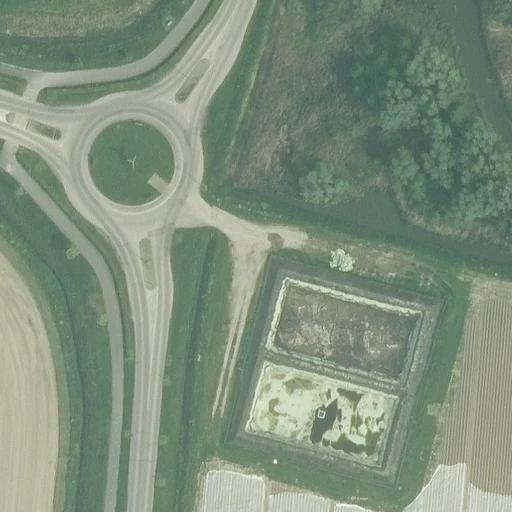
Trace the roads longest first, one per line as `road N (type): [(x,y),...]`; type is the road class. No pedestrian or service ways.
road 1 (track): [(181,201),(258,238),(216,416)]
road 2 (track): [(258,238),(346,246),(485,297)]
road 3 (secondary): [(138,511),(152,327)]
